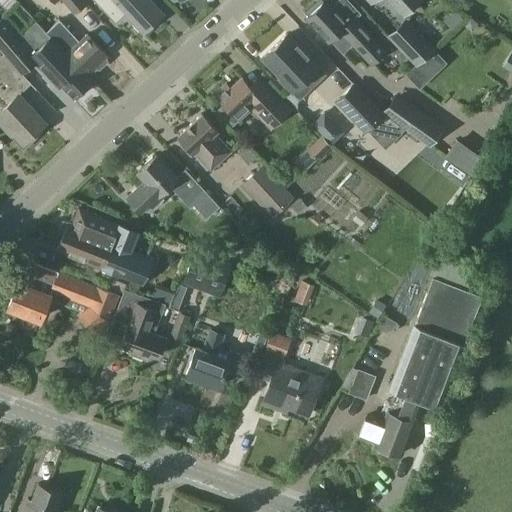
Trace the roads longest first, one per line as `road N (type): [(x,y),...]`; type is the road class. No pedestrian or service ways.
road 1 (residential): [(0,220),(241,0)]
road 2 (tertiary): [(279,511),(0,408)]
